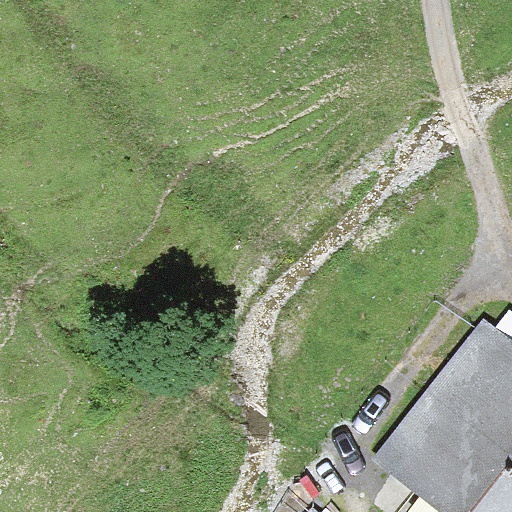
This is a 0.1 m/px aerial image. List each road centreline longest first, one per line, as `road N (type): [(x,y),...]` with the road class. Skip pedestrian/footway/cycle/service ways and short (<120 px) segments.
road 1 (track): [(350,511),(506,242)]
road 2 (track): [(506,242),(453,88),(437,0)]
